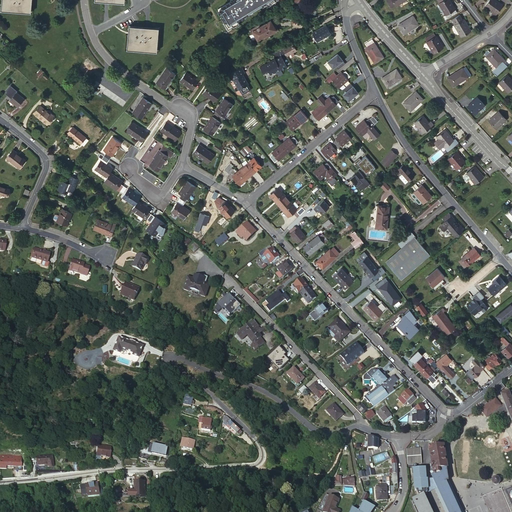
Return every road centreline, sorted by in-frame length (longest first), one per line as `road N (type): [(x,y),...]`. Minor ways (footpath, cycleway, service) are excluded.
road 1 (residential): [(0,482),(258,461),(261,444),(252,430),(164,363),(172,353),(264,389),(316,433),(359,428)]
road 2 (residential): [(444,412),(245,202)]
road 3 (residential): [(511,271),(400,137),(374,92)]
road 4 (residential): [(359,428),(354,413),(222,275)]
road 5 (residential): [(179,166),(191,121),(105,56),(91,32)]
road 6 (residential): [(374,92),(245,202)]
road 7 (residential): [(17,227),(45,166),(40,152),(0,119)]
road 8 (residential): [(511,173),(424,76)]
